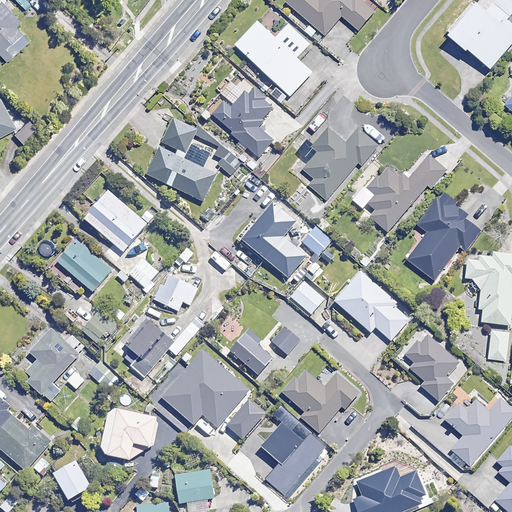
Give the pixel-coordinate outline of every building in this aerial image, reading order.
[(284,0),(325,35),(342,16),(358,30),(373,12),(360,0),(284,0)] [(511,13),(511,0),(484,0),(480,6),(474,1),(447,33),(491,69),(511,43),(511,24),(507,20),(511,13)] [(0,54),(5,61),(28,41),(14,25),(17,22),(8,11),(0,1),(0,54)] [(311,45),(288,23),(276,37),(258,20),(235,45),(291,96),(313,72),(298,59),(311,45)] [(274,107),(254,89),(249,95),(246,92),(231,108),(224,101),(212,114),(261,158),(275,143),(257,126),(274,107)] [(0,136),(16,128),(1,99),(0,99),(0,136)] [(197,131),(174,119),(162,142),(185,154),(197,131)] [(378,146),(358,129),(345,143),(327,127),(312,145),(318,151),(306,166),(300,161),(291,171),(326,200),(359,162),(362,165),(378,146)] [(216,175),(161,148),(148,175),(204,201),(216,175)] [(445,171),(428,156),(406,181),(388,166),(367,190),(374,196),(367,204),(375,211),(370,217),(387,232),(428,185),(431,188),(445,171)] [(147,224),(108,192),(85,219),(123,252),(147,224)] [(456,203),(443,193),(418,224),(429,232),(408,259),(435,280),(461,247),(467,251),(481,232),(465,220),(467,217),(453,206),(456,203)] [(295,223),(272,204),(242,240),(289,278),(306,257),(282,238),(295,223)] [(331,241),(315,227),(303,242),(319,255),(331,241)] [(112,271),(76,239),(57,260),(92,292),(112,271)] [(194,254),(187,248),(179,258),(186,264),(194,254)] [(511,254),(493,253),(492,257),(479,256),(479,261),(467,260),(466,279),(472,280),(481,291),(479,309),(483,310),(482,323),(511,326),(511,313),(511,254)] [(130,275),(145,287),(158,271),(143,259),(130,275)] [(397,301),(361,270),(334,301),(368,331),(350,353),(370,371),(393,345),(390,342),(409,320),(393,306),(397,301)] [(198,290),(168,274),(155,300),(178,312),(183,302),(190,306),(198,290)] [(324,299),(305,282),(291,298),(311,315),(324,299)] [(222,299),(214,296),(205,317),(213,320),(222,299)] [(181,351),(204,325),(196,319),(173,344),(181,351)] [(173,342),(146,320),(125,345),(152,368),(173,342)] [(300,341),(282,325),(270,339),(288,355),(300,341)] [(67,344),(51,330),(31,352),(39,359),(23,376),(51,402),(61,391),(53,384),(86,348),(74,337),(67,344)] [(260,341),(248,330),(230,349),(258,374),(272,359),(256,345),(260,341)] [(509,333),(491,331),(488,359),(506,361),(509,333)] [(459,364),(423,333),(405,354),(414,363),(410,368),(426,381),(422,386),(439,401),(454,384),(447,378),(459,364)] [(249,392),(203,351),(163,397),(194,424),(203,414),(217,427),(249,392)] [(109,366),(97,381),(104,386),(116,372),(109,366)] [(135,378),(129,385),(146,399),(158,385),(142,370),(135,378)] [(324,387),(304,370),(283,393),(303,412),(299,416),(318,433),(342,406),(344,409),(358,393),(336,374),(324,387)] [(85,380),(76,372),(67,381),(77,390),(85,380)] [(126,380),(117,373),(106,387),(115,393),(126,380)] [(0,447),(28,470),(51,442),(32,426),(29,429),(7,411),(11,407),(1,399),(5,394),(0,389),(0,447)] [(266,414),(247,399),(227,424),(245,439),(266,414)] [(443,420),(465,439),(454,452),(470,466),(511,417),(511,410),(500,400),(489,412),(476,401),(467,411),(458,404),(443,420)] [(100,454),(130,460),(151,447),(157,418),(109,408),(100,454)] [(307,431),(302,437),(283,422),(261,450),(280,464),(267,481),(286,496),(326,446),(307,431)] [(511,511),(511,449),(510,447),(497,461),(504,467),(499,472),(511,482),(495,500),(509,511),(511,511)] [(91,487),(76,461),(53,474),(69,500),(91,487)] [(353,499),(358,511),(403,511),(422,505),(419,497),(426,494),(416,471),(400,477),(396,465),(356,480),(362,496),(353,499)] [(211,468),(174,477),(181,506),(217,497),(211,468)] [(160,477),(150,475),(149,487),(159,488),(160,477)] [(150,493),(141,487),(135,496),(144,502),(150,493)] [(9,511),(20,502),(13,495),(1,507),(6,511),(9,511)]
